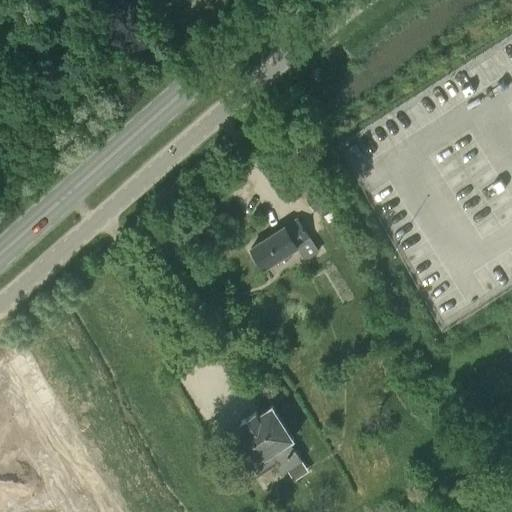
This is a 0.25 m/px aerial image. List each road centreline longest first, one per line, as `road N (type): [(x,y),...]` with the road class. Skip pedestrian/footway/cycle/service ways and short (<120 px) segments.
road 1 (unclassified): [(0,303),(359,0)]
road 2 (primary): [(0,260),(302,0)]
